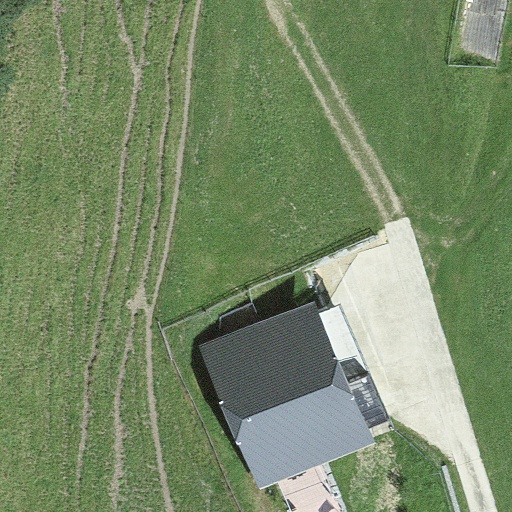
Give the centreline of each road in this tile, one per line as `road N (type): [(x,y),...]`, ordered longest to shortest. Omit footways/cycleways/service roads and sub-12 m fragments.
road 1 (track): [(480,511),(397,218)]
road 2 (track): [(280,0),(292,36),(397,218)]
